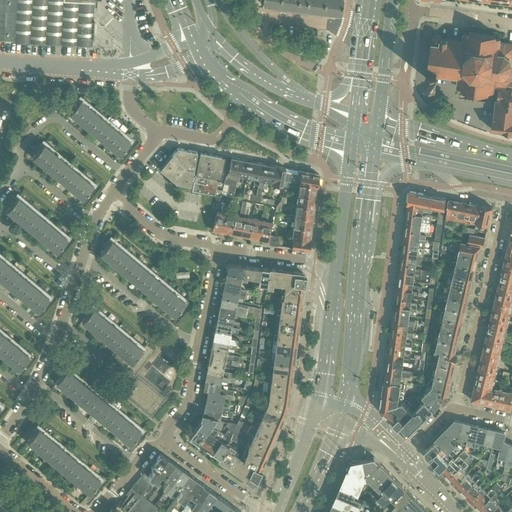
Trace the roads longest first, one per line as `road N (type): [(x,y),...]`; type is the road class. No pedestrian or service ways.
road 1 (secondary): [(340,408),(373,181)]
road 2 (residential): [(454,406),(506,199)]
road 3 (secondary): [(356,135),(256,73),(215,29)]
road 4 (secondary): [(511,156),(397,117),(356,135)]
road 5 (residential): [(18,169),(21,147),(57,118),(125,173)]
road 6 (residential): [(197,350),(94,265),(80,262)]
road 7 (secondary): [(203,56),(257,104),(323,139)]
road 8 (secondary): [(334,271),(315,406)]
road 9 (unclassified): [(130,72),(0,61)]
road 10 (residential): [(35,384),(136,464)]
road 11 (residential): [(215,248),(163,235),(111,190)]
road 12 (residential): [(260,511),(162,439)]
road 13 (residential): [(215,248),(334,271)]
